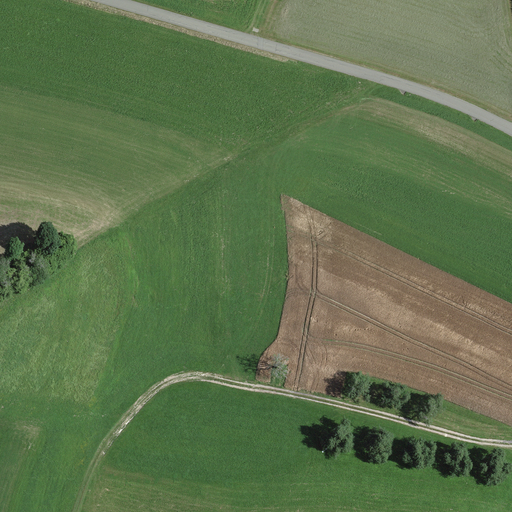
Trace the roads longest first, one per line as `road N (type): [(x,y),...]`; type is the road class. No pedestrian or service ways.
road 1 (track): [(80,511),(110,445),(171,386),(189,381),(236,384),(511,447)]
road 2 (unclassified): [(111,0),(434,93),(511,128)]
